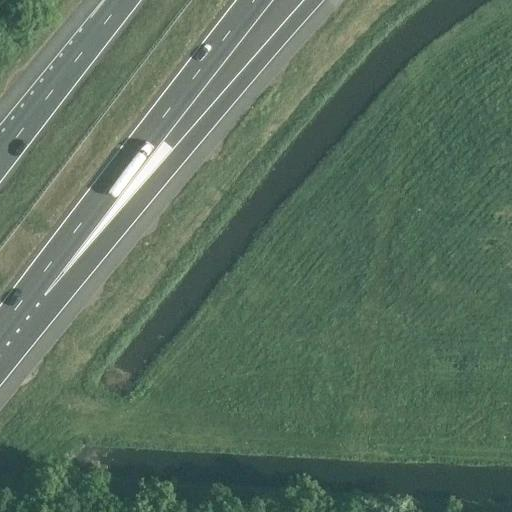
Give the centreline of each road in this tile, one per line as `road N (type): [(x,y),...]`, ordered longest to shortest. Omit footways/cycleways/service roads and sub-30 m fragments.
road 1 (motorway): [(31,288),(210,119),(315,0)]
road 2 (motorway): [(31,288),(255,0)]
road 3 (motorway): [(121,0),(0,157)]
